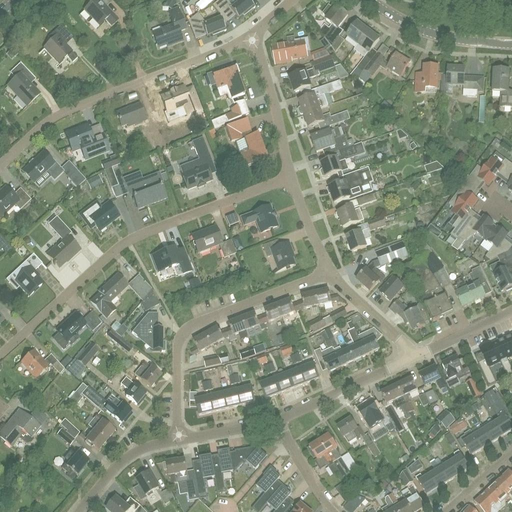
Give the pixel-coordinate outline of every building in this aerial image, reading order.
[(88,0),(92,3),(84,11),(90,17),(99,26),(107,19),(113,25),(117,20),(105,8),(99,2),(101,0),(88,0)] [(238,19),(242,16),(244,17),(255,8),(249,1),(247,0),(240,0),(231,8),(225,0),(215,0),(210,4),(221,17),(224,21),(225,21),(233,14),(238,20),(238,19)] [(325,27),(320,33),(325,39),(331,47),(331,48),(338,39),(333,35),(337,30),(339,28),(348,16),(336,7),(334,10),(328,18),(326,21),(332,26),(329,30),(325,27)] [(185,30),(180,15),(178,9),(167,12),(170,19),(173,26),(152,34),(158,49),(172,43),(172,45),(182,42),(179,32),(185,30)] [(216,36),(226,32),(223,26),(227,23),(225,21),(224,21),(221,17),(220,18),(220,17),(219,17),(219,18),(205,24),(197,15),(188,22),(190,28),(194,38),(205,34),(206,38),(207,38),(207,37),(212,35),(213,37),(216,36)] [(357,24),(347,37),(358,46),(368,32),(357,24)] [(59,64),(66,57),(73,63),(77,58),(62,43),(68,38),(58,28),(48,37),(52,41),(44,49),(59,64)] [(368,32),(358,46),(368,54),(369,54),(372,50),(379,41),(368,32)] [(338,39),(331,48),(336,54),(345,42),(339,37),(338,39)] [(327,51),(331,48),(325,39),(321,42),(325,48),(327,51)] [(309,52),(307,40),(294,42),(295,45),(287,46),(287,45),(272,47),(275,65),(291,62),(290,60),(306,58),(305,53),(309,52)] [(327,51),(325,48),(311,53),(314,61),(331,55),(327,51)] [(17,55),(12,50),(6,55),(11,61),(17,55)] [(372,60),(363,71),(371,77),(372,78),(380,68),(384,71),(386,72),(387,70),(390,71),(401,78),(403,75),(410,62),(404,58),(403,61),(397,57),(399,55),(391,50),(388,56),(394,59),(389,66),(384,63),(385,62),(382,60),(376,55),(372,60)] [(364,59),(356,69),(362,73),(363,71),(372,60),(366,56),(364,59)] [(304,72),(290,77),(295,93),(300,91),(309,88),(307,80),(319,76),(317,73),(334,67),(333,65),(330,57),(311,64),(313,70),(304,73),(304,72)] [(12,72),(18,78),(8,87),(27,107),(39,95),(26,81),(32,76),(20,64),(12,72)] [(336,68),(340,80),(353,76),(352,74),(343,65),(342,64),(335,66),(336,68)] [(436,89),(437,81),(441,81),(441,74),(437,74),(437,68),(423,67),(423,76),(416,75),(415,82),(415,94),(426,94),(426,88),(436,89)] [(239,77),(238,77),(236,73),(234,74),(233,71),(233,69),(215,75),(215,73),(207,76),(210,86),(215,85),(216,90),(226,87),(230,100),(244,95),(241,88),(243,87),(239,77)] [(447,77),(447,85),(448,85),(463,86),(463,87),(463,93),(467,93),(467,98),(477,99),(477,92),(483,93),(484,79),(464,78),(465,70),(448,69),(447,77)] [(511,108),(511,93),(508,93),(509,72),(493,71),(492,93),(503,93),(502,108),(511,108)] [(299,109),(298,110),(300,115),(301,116),(303,115),(303,116),(319,110),(328,107),(324,96),(330,94),(334,93),(331,85),(316,90),(307,93),(309,99),(305,100),(299,103),(300,108),(299,109)] [(172,94),(161,98),(167,113),(167,114),(175,110),(179,119),(187,116),(188,117),(200,112),(195,99),(192,90),(192,89),(191,89),(184,92),(183,88),(177,91),(176,91),(177,93),(173,95),(172,94)] [(145,120),(144,118),(139,105),(116,114),(121,127),(132,123),(133,125),(145,120)] [(227,122),(241,116),(237,108),(230,110),(232,114),(225,117),(227,122)] [(319,110),(303,116),(307,128),(318,125),(321,131),(345,122),(343,114),(331,119),(330,115),(322,118),(319,110)] [(148,119),(152,129),(159,126),(155,114),(144,118),(145,120),(148,119)] [(235,142),(244,168),(266,160),(266,158),(265,155),(257,134),(251,136),(246,120),(225,128),(229,140),(234,142),(235,142)] [(72,152),(80,149),(83,158),(107,148),(102,136),(92,140),(88,130),(87,126),(77,129),(74,130),(65,134),(72,152)] [(92,140),(102,136),(99,126),(88,130),(92,140)] [(410,137),(402,130),(396,132),(399,140),(410,137)] [(336,153),(339,152),(354,147),(351,141),(346,143),(344,137),(332,141),(330,132),(311,138),(312,139),(310,140),(313,147),(314,146),(316,153),(323,151),(334,147),(336,153)] [(192,143),(198,160),(179,168),(188,190),(211,182),(209,176),(216,174),(203,139),(192,143)] [(487,150),(499,163),(507,156),(495,143),(487,150)] [(342,157),(344,161),(365,153),(363,144),(354,147),(339,152),(336,153),(325,157),(327,162),(341,158),(342,157)] [(323,151),(325,157),(336,153),(334,147),(323,151)] [(64,172),(61,169),(53,160),(51,162),(43,153),(34,161),(31,164),(23,172),(34,184),(46,173),(54,182),(63,174),(64,172)] [(101,164),(104,172),(111,169),(118,166),(120,165),(117,157),(101,164)] [(327,162),(320,165),(322,170),(320,172),(322,177),(325,178),(347,171),(344,162),(344,161),(342,157),(341,158),(327,162)] [(476,169),(466,182),(477,190),(483,183),(488,187),(498,174),(503,178),(511,167),(511,165),(505,160),(501,166),(492,159),(483,171),(478,167),(476,169)] [(423,166),(427,176),(445,169),(437,161),(423,166)] [(63,174),(68,179),(77,171),(69,162),(61,169),(64,172),(63,174)] [(511,193),(511,167),(503,178),(510,183),(507,187),(510,189),(508,191),(511,193)] [(111,169),(104,172),(111,189),(118,186),(112,171),(111,169)] [(118,169),(112,171),(118,186),(123,184),(118,169)] [(77,171),(68,179),(77,189),(85,181),(77,171)] [(126,187),(159,174),(158,171),(142,177),(139,171),(123,177),(126,187)] [(364,186),(363,184),(370,181),(367,173),(359,175),(358,172),(348,176),(351,184),(346,186),(345,183),(329,189),(334,204),(350,199),(350,200),(363,195),(360,188),(363,186),(364,186)] [(151,203),(152,205),(166,199),(161,186),(163,185),(159,174),(126,187),(129,193),(129,194),(131,198),(133,197),(138,210),(146,207),(146,205),(151,203)] [(98,176),(86,182),(90,191),(102,185),(98,176)] [(471,197),(477,190),(466,182),(464,185),(449,205),(454,209),(451,213),(456,216),(453,220),(457,223),(452,228),(455,230),(450,236),(451,236),(446,244),(451,247),(457,240),(457,241),(459,238),(473,219),(468,214),(477,202),(471,197)] [(0,218),(14,205),(20,211),(31,201),(20,189),(15,194),(13,196),(5,188),(0,193),(0,218)] [(375,195),(356,201),(358,207),(377,201),(375,195)] [(346,205),(348,211),(352,209),(358,207),(356,201),(346,205)] [(91,231),(95,227),(100,233),(119,217),(108,203),(98,211),(95,207),(87,214),(90,217),(84,222),(91,231)] [(252,214),(240,218),(243,226),(255,222),(259,234),(276,227),(273,218),(271,213),(269,207),(252,213),(252,214)] [(360,210),(353,213),(352,209),(348,211),(338,214),(343,229),(364,222),(360,210)] [(68,230),(57,217),(56,218),(51,222),(64,236),(69,231),(68,230)] [(473,219),(459,238),(465,242),(476,234),(485,241),(494,229),(492,227),(493,225),(484,218),(480,224),(473,219)] [(382,219),(368,225),(370,232),(385,227),(382,219)] [(442,233),(431,224),(426,230),(438,238),(442,233)] [(359,228),(360,233),(361,234),(368,232),(370,239),(372,238),(370,232),(368,225),(359,228)] [(209,252),(209,250),(219,246),(222,245),(215,228),(204,232),(205,234),(202,235),(192,239),(198,254),(200,253),(200,255),(209,252)] [(494,229),(485,241),(493,247),(485,258),(490,261),(508,253),(511,247),(511,246),(504,240),(507,235),(498,229),(497,230),(494,229)] [(360,233),(359,234),(346,238),(351,253),(362,249),(366,248),(363,241),(370,239),(368,232),(361,234),(360,233)] [(68,259),(69,261),(80,251),(68,238),(67,239),(63,242),(48,256),(52,261),(59,268),(59,267),(68,259)] [(458,252),(465,242),(459,238),(457,241),(457,240),(451,247),(458,252)] [(3,240),(0,242),(0,247),(2,250),(6,254),(12,249),(3,240)] [(267,259),(273,256),(279,272),(294,267),(289,254),(291,253),(288,245),(280,248),(278,242),(263,247),(267,259)] [(231,243),(221,247),(226,259),(236,254),(231,243)] [(419,262),(442,290),(452,285),(442,266),(443,265),(426,244),(413,255),(419,262)] [(365,271),(356,281),(369,293),(379,283),(380,284),(385,279),(375,270),(375,269),(400,260),(395,247),(376,254),(378,262),(373,264),(366,271),(365,271)] [(184,248),(176,251),(175,248),(169,250),(164,252),(151,257),(158,273),(178,265),(182,276),(193,272),(184,248)] [(41,285),(32,275),(42,265),(33,255),(12,275),(21,285),(19,287),(29,297),(41,285)] [(501,272),(493,276),(501,293),(505,291),(506,293),(511,290),(511,287),(511,288),(511,287),(511,284),(508,276),(511,274),(511,270),(507,260),(497,264),(501,272)] [(441,290),(442,290),(419,262),(406,268),(433,323),(453,313),(445,297),(441,290)] [(467,290),(474,304),(486,298),(484,296),(480,286),(487,283),(480,268),(472,272),(473,274),(470,276),(474,286),(467,290)] [(110,304),(129,286),(127,285),(128,284),(119,275),(108,285),(106,287),(99,293),(100,294),(101,296),(92,304),(106,320),(116,311),(110,304)] [(138,276),(131,283),(145,298),(151,290),(138,276)] [(393,279),(379,294),(390,303),(396,296),(403,288),(393,279)] [(492,292),(487,283),(480,286),(484,296),(492,292)] [(462,309),(474,304),(467,290),(464,284),(454,289),(456,295),(462,309)] [(142,302),(140,305),(145,313),(160,305),(151,290),(145,298),(142,302)] [(338,296),(330,298),(328,291),(322,293),(315,294),(318,307),(337,303),(337,304),(344,303),(338,296)] [(304,310),(318,307),(315,294),(307,296),(304,297),(301,297),(302,302),(297,304),(300,312),(304,310)] [(297,304),(292,306),(290,302),(288,302),(285,303),(277,307),(282,319),(300,312),(297,304)] [(407,325),(409,324),(413,333),(418,330),(424,327),(416,311),(411,313),(403,306),(402,307),(397,302),(389,311),(395,316),(396,314),(403,320),(406,323),(407,325)] [(282,319),(277,307),(273,308),(267,311),(264,311),(266,315),(261,317),(265,325),(282,319)] [(322,320),(326,327),(333,323),(348,316),(344,308),(330,316),(322,320)] [(91,313),(85,318),(96,329),(101,324),(91,313)] [(59,334),(53,340),(64,351),(70,346),(67,342),(76,334),(85,326),(85,325),(82,321),(75,314),(57,332),(59,334)] [(148,315),(132,334),(137,338),(139,336),(147,343),(152,343),(152,352),(161,352),(161,353),(165,353),(165,342),(163,342),(163,328),(158,328),(156,328),(156,316),(156,315),(148,315)] [(250,317),(241,320),(246,332),(259,327),(261,332),(266,330),(265,325),(261,317),(256,319),(255,315),(254,315),(250,317)] [(326,327),(322,320),(321,319),(309,325),(313,334),(326,327)] [(239,335),(246,332),(241,320),(229,325),(231,330),(225,332),(228,339),(229,339),(230,342),(237,340),(236,336),(239,335)] [(115,321),(110,328),(111,330),(115,333),(121,326),(115,321)] [(355,331),(354,329),(352,325),(351,323),(347,325),(350,331),(347,333),(354,348),(349,350),(354,362),(364,358),(365,357),(366,357),(357,337),(355,331)] [(122,324),(121,326),(115,333),(121,338),(128,329),(122,324)] [(259,327),(246,332),(249,339),(255,337),(257,336),(262,334),(261,332),(259,327)] [(228,339),(225,332),(220,334),(218,329),(213,332),(205,336),(212,348),(224,341),(228,339)] [(288,331),(292,341),(297,338),(293,329),(288,331)] [(329,341),(334,339),(330,329),(325,332),(329,341)] [(357,337),(366,357),(368,356),(370,355),(379,351),(376,344),(383,337),(374,330),(357,337)] [(242,341),(249,339),(246,332),(239,335),(242,341)] [(329,341),(325,332),(320,334),(328,350),(328,352),(333,349),(329,341)] [(277,338),(280,345),(289,341),(286,333),(277,338)] [(200,354),(212,348),(205,336),(199,339),(196,342),(193,343),(197,349),(190,353),(192,357),(189,359),(190,364),(190,365),(197,361),(195,357),(200,354)] [(497,342),(492,345),(500,363),(507,378),(511,376),(511,369),(507,360),(511,357),(511,355),(504,339),(503,338),(497,341),(497,342)] [(329,341),(333,349),(334,351),(339,349),(334,339),(329,341)] [(122,341),(119,346),(128,354),(132,349),(122,341)] [(84,350),(75,361),(85,368),(99,351),(91,345),(85,351),(84,350)] [(485,361),(478,364),(489,387),(496,384),(489,368),(500,363),(492,345),(491,345),(481,350),(480,351),(482,354),(482,355),(485,361)] [(280,350),(283,358),(294,354),(291,346),(280,350)] [(334,351),(336,356),(335,356),(341,369),(344,367),(347,366),(354,362),(349,350),(342,353),(340,348),(339,349),(334,351)] [(252,349),(240,353),(242,360),(255,356),(252,349)] [(328,352),(328,350),(321,353),(325,361),(335,356),(336,356),(334,351),(333,349),(328,352)] [(341,369),(335,356),(325,361),(321,353),(320,350),(315,353),(319,363),(323,362),(327,371),(329,374),(330,374),(332,375),(336,374),(336,371),(339,369),(341,369)] [(60,376),(64,371),(50,356),(43,362),(34,352),(21,364),(36,379),(51,366),(60,376)] [(67,355),(60,363),(63,367),(71,359),(67,355)] [(205,368),(221,364),(217,357),(216,355),(203,359),(205,368)] [(217,357),(221,364),(229,363),(228,355),(217,357)] [(259,367),(268,363),(265,355),(249,361),(251,365),(258,363),(259,367)] [(291,358),(294,366),(297,364),(302,362),(299,355),(294,356),(291,358)] [(475,358),(478,364),(485,361),(482,355),(475,358)] [(78,380),(85,368),(73,359),(65,369),(78,380)] [(442,365),(449,381),(458,377),(459,379),(470,374),(466,365),(460,368),(458,362),(456,359),(442,365)] [(464,359),(458,362),(460,368),(466,365),(464,359)] [(144,364),(135,376),(141,381),(150,389),(161,377),(151,369),(144,364)] [(276,372),(273,364),(269,366),(264,368),(267,376),(271,374),(276,372)] [(231,366),(226,367),(229,379),(231,386),(235,385),(233,376),(231,366)] [(299,371),(305,385),(308,384),(310,383),(318,379),(313,366),(299,371)] [(420,373),(421,375),(419,376),(425,388),(436,382),(439,389),(447,385),(445,383),(443,378),(440,379),(435,369),(428,372),(427,370),(420,373)] [(305,385),(299,371),(286,376),(292,390),(300,386),(303,385),(305,385)] [(203,372),(196,374),(197,382),(205,380),(203,372)] [(273,381),(278,395),(282,393),(284,393),(292,390),(286,376),(273,381)] [(458,377),(449,381),(445,383),(447,385),(449,391),(461,385),(459,379),(458,377)] [(414,412),(410,404),(411,404),(408,399),(410,398),(409,395),(417,391),(412,380),(410,380),(409,379),(408,378),(404,380),(403,382),(404,383),(401,385),(396,387),(402,399),(412,419),(415,418),(412,413),(414,412)] [(142,402),(140,400),(142,399),(143,397),(145,395),(138,389),(125,379),(120,385),(129,393),(125,398),(130,402),(136,406),(136,405),(138,406),(142,402)] [(466,384),(474,400),(479,398),(480,397),(481,397),(480,394),(473,380),(466,384)] [(278,395),(273,381),(259,386),(262,392),(265,400),(266,399),(274,396),(277,395),(278,395)] [(78,395),(84,386),(83,385),(69,401),(71,403),(76,407),(82,399),(78,395)] [(100,412),(103,414),(105,412),(121,425),(123,421),(126,419),(127,420),(131,414),(130,413),(131,412),(125,408),(117,401),(112,407),(109,405),(109,406),(86,387),(80,395),(100,412)] [(408,424),(410,422),(413,421),(412,419),(402,399),(396,387),(381,394),(385,402),(387,406),(393,403),(397,401),(401,409),(405,416),(404,416),(408,424)] [(237,392),(240,406),(254,402),(251,389),(237,392)] [(500,421),(495,424),(503,437),(511,431),(511,426),(509,421),(511,419),(511,415),(496,390),(488,394),(487,395),(500,414),(497,416),(500,421)] [(429,405),(430,406),(438,402),(433,391),(425,395),(429,405)] [(237,392),(223,396),(227,409),(235,407),(238,406),(240,406),(237,392)] [(429,405),(425,395),(419,398),(423,408),(429,405)] [(486,396),(485,396),(497,416),(500,414),(487,395),(486,396)] [(215,412),(227,409),(223,396),(209,399),(213,413),(215,412)] [(197,402),(195,402),(197,409),(199,416),(212,413),(213,413),(209,399),(197,402)] [(397,401),(393,403),(397,411),(401,409),(397,401)] [(372,403),(357,413),(363,423),(370,434),(375,442),(396,430),(392,423),(386,413),(380,417),(375,408),(372,403)] [(381,404),(375,408),(380,417),(386,413),(386,412),(381,404)] [(477,405),(471,408),(475,414),(481,410),(477,405)] [(39,428),(48,418),(36,409),(28,419),(39,428)] [(392,409),(386,412),(386,413),(392,423),(398,420),(392,409)] [(471,410),(466,413),(469,418),(475,415),(471,410)] [(0,438),(12,448),(19,439),(23,434),(31,440),(32,438),(39,428),(28,419),(19,412),(13,419),(9,424),(0,435),(0,438)] [(445,413),(437,421),(446,431),(447,430),(456,422),(446,412),(445,413)] [(93,432),(106,442),(114,432),(108,428),(110,426),(103,420),(103,421),(97,416),(94,420),(88,427),(94,432),(93,432)] [(462,419),(450,430),(454,437),(468,428),(462,419)] [(66,431),(66,432),(74,440),(77,437),(80,434),(65,420),(60,425),(66,431)] [(362,439),(364,438),(359,429),(357,431),(350,420),(345,424),(337,429),(343,439),(344,438),(348,445),(356,440),(357,442),(362,439)] [(398,420),(392,423),(396,430),(398,433),(404,430),(398,420)] [(492,444),(503,437),(495,424),(488,428),(486,426),(482,428),(492,444)] [(441,431),(435,427),(429,433),(435,438),(441,431)] [(482,451),(492,444),(482,428),(478,431),(480,433),(474,437),(482,451)] [(74,440),(66,432),(62,429),(56,436),(68,447),(74,440)] [(480,433),(478,431),(477,429),(471,433),(474,437),(480,433)] [(98,452),(106,442),(93,432),(88,439),(82,434),(79,438),(85,443),(84,443),(91,449),(92,447),(98,452)] [(464,436),(465,437),(457,442),(462,449),(465,448),(471,457),(476,454),(482,451),(474,437),(471,433),(470,432),(464,436)] [(450,435),(445,439),(450,447),(456,444),(450,435)] [(364,438),(362,439),(375,460),(376,458),(381,456),(368,436),(364,438)] [(328,437),(319,443),(333,466),(338,474),(342,480),(345,478),(350,474),(347,470),(340,459),(335,451),(337,450),(328,437)] [(319,443),(307,450),(312,457),(314,456),(317,461),(315,463),(319,470),(327,465),(328,467),(329,469),(334,477),(338,474),(333,466),(319,443)] [(230,454),(233,473),(233,474),(234,474),(243,465),(244,466),(247,463),(256,471),(260,466),(262,467),(268,459),(267,458),(267,457),(263,453),(262,454),(257,450),(255,448),(248,449),(249,451),(246,451),(246,450),(235,452),(235,453),(230,454)] [(66,476),(72,481),(76,476),(77,477),(88,463),(73,450),(65,460),(68,462),(61,470),(67,475),(66,476)] [(211,457),(215,478),(214,478),(217,494),(226,492),(222,475),(233,473),(230,454),(230,450),(218,452),(218,456),(211,457)] [(450,464),(458,477),(469,470),(458,453),(454,456),(456,460),(451,463),(450,464)] [(359,471),(348,454),(340,459),(347,470),(350,474),(351,476),(359,471)] [(407,456),(401,459),(405,465),(411,461),(407,455),(407,456)] [(200,462),(192,463),(194,471),(195,479),(199,499),(207,498),(204,480),(214,478),(215,478),(211,457),(211,456),(199,458),(200,462)] [(167,464),(163,464),(164,472),(168,471),(170,477),(171,477),(172,484),(188,481),(188,480),(187,473),(185,461),(177,463),(177,462),(175,462),(174,462),(167,464)] [(416,464),(408,471),(411,477),(423,469),(418,462),(416,464)] [(442,465),(438,467),(448,483),(458,477),(450,464),(444,468),(442,465)] [(265,495),(253,509),(256,511),(261,511),(268,505),(267,505),(283,486),(278,482),(281,478),(276,474),(277,473),(271,467),(263,476),(265,478),(256,487),(265,495)] [(437,490),(448,483),(438,467),(434,470),(435,473),(429,477),(437,490)] [(403,475),(400,477),(410,494),(414,492),(415,493),(418,491),(405,472),(403,475)] [(501,479),(511,491),(511,490),(511,475),(509,472),(501,479)] [(139,486),(133,490),(141,502),(148,498),(147,497),(156,491),(165,506),(175,500),(169,489),(162,494),(159,490),(158,490),(149,474),(136,482),(139,486)] [(388,485),(392,481),(394,480),(389,475),(384,480),(388,485)] [(437,490),(429,477),(423,481),(420,476),(416,479),(427,497),(437,490)] [(191,496),(188,496),(189,502),(199,500),(199,499),(195,479),(188,480),(188,481),(191,496)] [(506,495),(511,491),(501,479),(492,487),(506,501),(509,498),(506,495)] [(339,496),(345,504),(354,493),(346,482),(335,491),(339,496)] [(276,511),(275,511),(286,511),(292,506),(294,504),(288,499),(291,495),(286,491),(288,490),(283,486),(267,505),(268,505),(276,511)] [(491,489),(483,496),(497,511),(498,511),(505,506),(505,503),(504,503),(506,501),(492,487),(491,489)] [(373,501),(377,497),(372,490),(366,494),(367,496),(367,498),(373,501)] [(406,503),(411,511),(421,511),(425,509),(415,493),(414,492),(410,494),(409,495),(412,499),(406,503)] [(400,507),(392,495),(388,498),(396,511),(411,511),(406,503),(400,507)] [(481,511),(497,511),(483,496),(474,504),(481,511)] [(344,511),(355,511),(356,511),(366,501),(359,498),(353,499),(344,511)] [(396,511),(388,498),(386,499),(385,503),(388,507),(381,511),(396,511)] [(129,511),(130,511),(125,506),(116,499),(106,511),(107,511),(129,511)]
